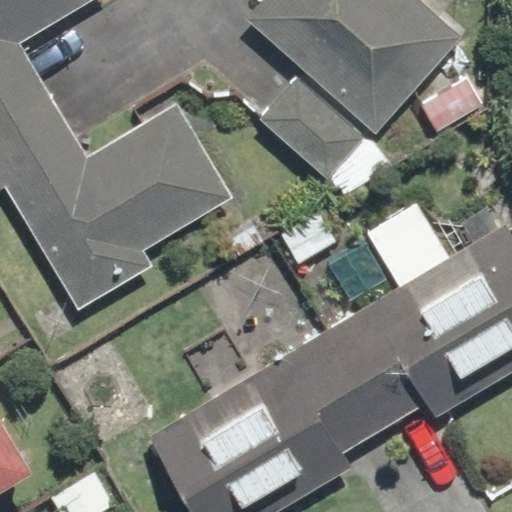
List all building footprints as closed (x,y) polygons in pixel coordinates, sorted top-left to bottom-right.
[(237,193),(182,96),(90,149),(19,31),(75,0),(0,0),(0,162),(84,301),(156,257),(148,244),(237,193)] [(462,27),(430,0),(256,0),(250,8),(380,120),(462,27)] [(301,68),(265,111),(332,167),(368,125),(301,68)] [(420,99),(437,131),(493,101),(475,69),(420,99)] [(511,224),(507,217),(151,424),(202,511),(260,511),(511,365),(511,224)] [(0,475),(38,454),(0,389),(0,475)] [(96,459),(45,483),(58,511),(94,511),(116,502),(96,459)]
